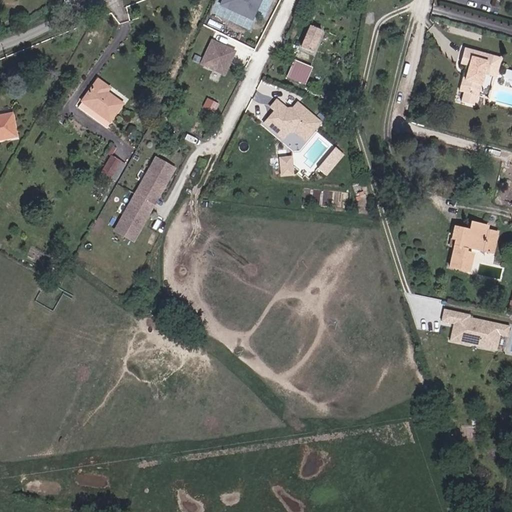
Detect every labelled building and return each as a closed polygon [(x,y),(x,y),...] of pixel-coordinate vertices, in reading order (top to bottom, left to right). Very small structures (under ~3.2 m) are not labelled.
[(222,0),(220,5),(252,20),(261,0),(222,0)] [(322,29),(309,24),(300,48),(312,53),(322,29)] [(213,38),(202,61),(225,72),(236,49),(213,38)] [(462,94),(467,95),(465,103),(479,107),(482,99),(476,98),(479,87),(485,89),(489,73),(500,77),(505,56),(467,47),(463,65),(469,66),(462,94)] [(287,78),(305,85),(312,66),(294,59),(287,78)] [(84,101),(117,121),(119,117),(127,102),(112,92),(115,88),(98,78),(84,101)] [(321,122),(298,102),(294,107),(287,108),(277,99),(271,106),(278,111),(274,116),(271,114),(265,122),(283,138),(289,131),(295,131),(306,140),(321,122)] [(81,106),(114,127),(117,121),(84,101),(81,106)] [(0,139),(18,137),(14,113),(0,115),(0,139)] [(344,155),(335,147),(316,168),(325,176),(344,155)] [(293,155),(278,156),(279,177),(294,176),(293,155)] [(102,175),(112,181),(122,161),(112,156),(102,175)] [(175,170),(156,161),(120,236),(138,245),(153,214),(149,212),(155,199),(160,201),(175,170)] [(470,245),(480,248),(498,253),(502,234),(491,232),(493,226),(475,222),(474,228),(473,232),(456,228),(454,238),(452,247),(457,247),(453,268),(473,271),(477,255),(469,253),(470,245)] [(59,276),(48,271),(45,277),(55,283),(59,276)] [(465,317),(442,310),(439,319),(451,323),(446,339),(489,352),(494,335),(501,337),(503,331),(464,320),(465,317)]
